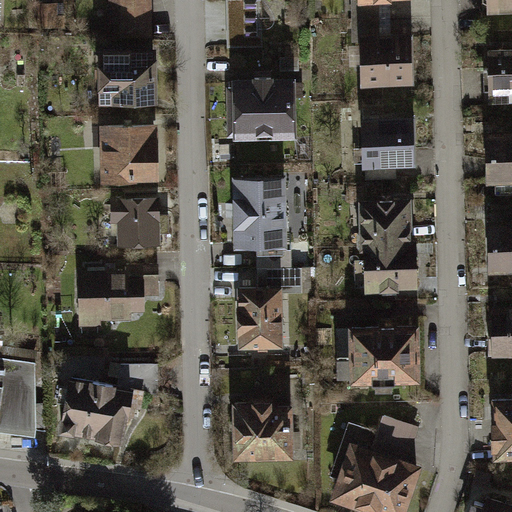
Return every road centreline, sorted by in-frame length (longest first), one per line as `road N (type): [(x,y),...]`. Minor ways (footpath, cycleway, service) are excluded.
road 1 (residential): [(437,511),(457,445),(445,0)]
road 2 (residential): [(201,502),(191,0)]
road 3 (residential): [(19,473),(201,502)]
